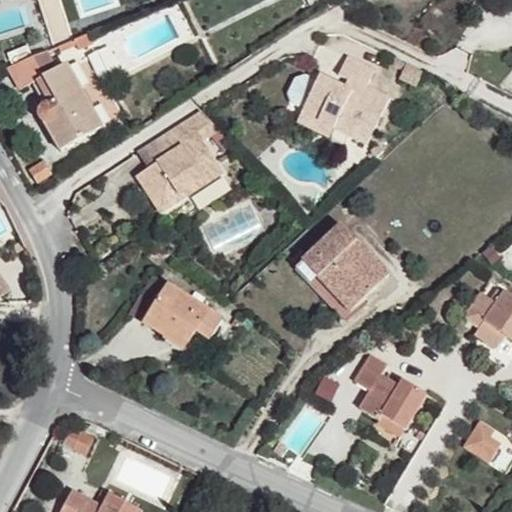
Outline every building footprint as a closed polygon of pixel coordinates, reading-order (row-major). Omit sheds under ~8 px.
[(34,58),(8,69),(21,92),(35,84),(40,80),(46,77),(34,58)] [(304,109),(302,113),(333,128),(335,123),(349,129),(346,135),(367,144),(388,98),(366,87),(374,70),(348,60),(340,75),(349,79),(355,82),(352,90),(344,87),(321,76),(304,109)] [(68,65),(46,77),(40,80),(50,102),(44,104),(40,106),(39,111),(39,116),(40,120),(42,123),(44,125),(47,126),(62,153),(104,129),(68,65)] [(293,103),(304,109),(317,81),(306,76),(296,79),(289,93),(293,103)] [(349,79),(344,87),(352,90),(355,82),(349,79)] [(50,102),(40,80),(35,84),(44,104),(50,102)] [(201,111),(178,126),(188,142),(161,160),(137,176),(155,203),(178,189),(181,192),(206,176),(210,181),(227,170),(204,137),(218,127),(201,111)] [(333,128),(302,113),(297,123),(328,138),(333,128)] [(333,128),(346,135),(349,129),(335,123),(333,128)] [(178,126),(151,144),(161,160),(188,142),(178,126)] [(43,164),(31,172),(39,184),(51,176),(43,164)] [(178,189),(155,203),(161,213),(210,181),(206,176),(181,192),(178,189)] [(337,298),(351,311),(391,276),(342,227),(303,262),(304,264),(325,285),(330,280),(342,293),(337,298)] [(348,315),(351,311),(337,298),(342,293),(330,280),(325,285),(304,264),(297,270),(318,291),(322,287),(348,315)] [(0,277),(0,296),(9,290),(0,277)] [(144,322),(165,336),(169,331),(189,344),(197,332),(210,340),(223,318),(168,285),(144,322)] [(465,318),(481,329),(487,321),(507,334),(511,337),(511,294),(507,291),(498,303),(483,292),(465,318)] [(487,321),(481,329),(478,332),(499,347),(507,334),(487,321)] [(169,331),(165,336),(164,338),(184,351),(189,344),(169,331)] [(362,410),(380,421),(383,416),(407,430),(428,395),(403,381),(401,386),(384,377),(389,366),(373,356),(357,384),(371,392),(362,410)] [(424,369),(415,383),(428,391),(437,376),(424,369)] [(383,416),(380,421),(377,425),(402,439),(407,430),(383,416)] [(461,442),(485,460),(497,444),(485,435),(491,427),(479,418),(461,442)] [(75,449),(80,436),(67,432),(62,444),(75,449)] [(81,433),(80,436),(75,449),(73,453),(86,458),(94,437),(81,433)] [(137,511),(138,511),(108,495),(102,508),(71,494),(62,511),(137,511)]
